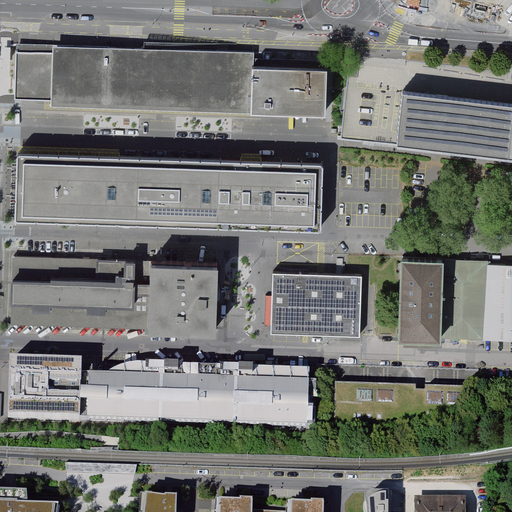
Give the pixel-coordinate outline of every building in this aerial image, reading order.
[(50,100),(142,103),(144,54),(47,51),(47,57),(32,57),(16,56),(14,96),(50,97),(50,100)] [(144,54),(142,103),(251,107),(252,69),(253,57),(144,54)] [(349,80),(342,135),(397,141),(511,154),(511,73),(510,73),(361,57),(357,77),(352,77),(349,77),(349,80)] [(332,71),(252,69),(251,107),(328,110),(332,71)] [(270,161),(17,155),(15,220),(322,228),(324,163),(270,161)] [(97,261),(14,257),(14,281),(14,307),(13,324),(150,329),(151,266),(151,262),(135,262),(124,261),(116,261),(103,261),(97,261)] [(440,335),(442,260),(402,259),(399,335),(440,337),(440,335)] [(485,338),(487,264),(488,261),(442,260),(440,335),(440,337),(485,338)] [(487,264),(485,338),(511,338),(511,264),(490,264),(487,264)] [(184,266),(151,266),(150,329),(179,330),(216,331),(217,297),(217,267),(184,266)] [(321,274),(273,273),(272,296),(271,325),(271,332),(305,333),(325,334),(359,335),(360,294),(361,276),(321,274)] [(82,363),(10,361),(8,421),(80,423),(81,376),(82,363)] [(309,384),(309,372),(140,367),(132,367),(124,368),(117,372),(111,375),(107,377),(81,376),(80,423),(315,431),(316,413),(308,413),(309,403),(316,403),(316,384),(309,384)] [(470,389),(337,387),(337,429),(469,431),(470,389)] [(135,465),(65,462),(64,473),(68,473),(78,474),(120,475),(134,476),(135,465)] [(400,511),(401,483),(383,483),(375,485),(371,490),(369,495),(369,507),(376,511),(375,511),(400,511)] [(0,511),(66,511),(67,510),(36,510),(35,498),(35,495),(0,494),(0,511)] [(140,511),(175,511),(176,496),(142,495),(141,509),(140,511)] [(256,495),(220,495),(220,511),(256,511),(256,502),(256,495)] [(469,511),(470,497),(418,496),(417,511),(469,511)] [(326,511),(326,499),(290,499),(290,502),(290,511),(326,511)] [(290,511),(290,502),(256,502),(256,511),(290,511)]
